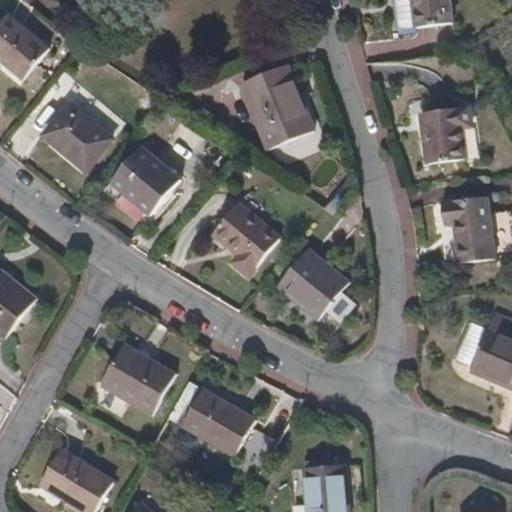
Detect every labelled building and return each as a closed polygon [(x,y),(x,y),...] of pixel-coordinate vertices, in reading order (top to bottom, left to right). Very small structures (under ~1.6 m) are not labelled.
[(414,0),(403,0),(397,1),(400,32),(417,30),(414,0)] [(397,0),(397,1),(403,0),(414,0),(417,30),(454,26),(451,0),(397,0)] [(282,13),(265,19),(271,38),(289,31),(282,13)] [(9,16),(0,27),(0,61),(25,82),(50,51),(9,16)] [(290,67),(243,87),(269,151),(316,133),(290,67)] [(72,105),(45,137),(88,173),(115,140),(72,105)] [(472,110),(422,116),(428,166),(468,161),(465,132),(475,131),(472,110)] [(144,150),(114,184),(152,217),(182,183),(144,150)] [(446,227),(456,226),(461,266),(496,262),(489,200),(443,206),(446,227)] [(240,206),(215,236),(239,255),(233,264),(251,279),(282,240),(240,206)] [(311,252),(280,289),(319,321),(350,284),(311,252)] [(0,333),(7,339),(38,299),(0,269),(0,333)] [(511,339),(491,331),(474,374),(511,390),(511,339)] [(127,348),(103,388),(154,417),(178,376),(127,348)] [(205,392),(184,428),(236,457),(258,421),(205,392)] [(64,453),(42,487),(82,511),(96,511),(115,484),(64,453)] [(351,511),(347,467),(305,471),(309,511),(351,511)]
